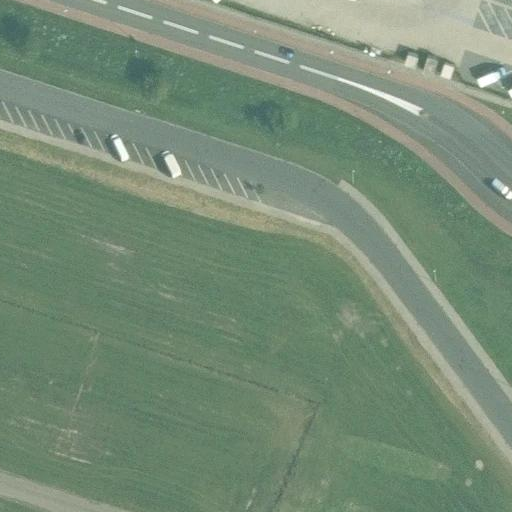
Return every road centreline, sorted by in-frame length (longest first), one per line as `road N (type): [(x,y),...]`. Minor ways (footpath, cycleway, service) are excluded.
road 1 (unclassified): [(0,85),(262,172),(332,208),(378,250),(511,429)]
road 2 (tertiary): [(385,97),(87,0)]
road 3 (tertiary): [(385,97),(511,201)]
road 4 (tertiary): [(511,169),(429,101),(385,97)]
